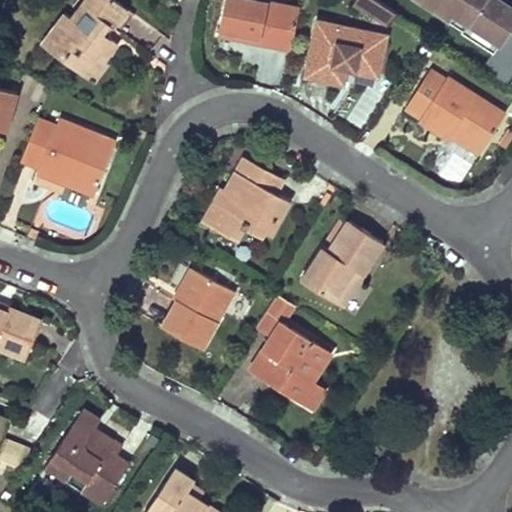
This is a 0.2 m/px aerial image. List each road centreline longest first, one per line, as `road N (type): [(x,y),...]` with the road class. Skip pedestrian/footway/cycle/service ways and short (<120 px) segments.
road 1 (residential): [(96,300),(181,136),(219,111),(259,109),(327,143),(490,252)]
road 2 (residential): [(440,511),(385,492),(324,497),(289,486),(130,388),(100,350),(96,300)]
road 3 (unknown): [(181,136),(189,0)]
